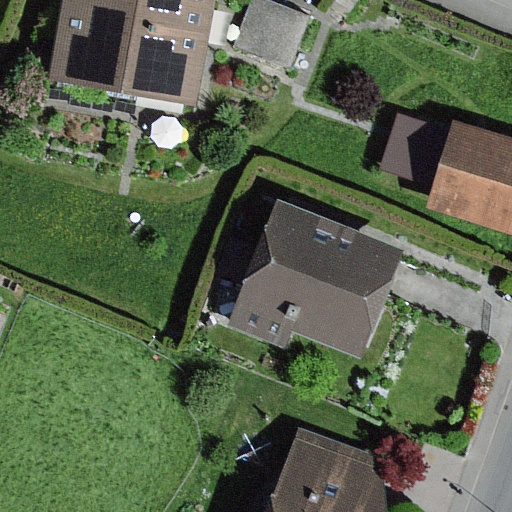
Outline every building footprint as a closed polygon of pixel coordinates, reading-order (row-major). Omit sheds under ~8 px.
[(220,0),(72,0),(60,72),(204,97),(220,0)] [(275,0),(252,0),(235,47),(292,69),(313,15),(275,0)] [(439,183),(456,127),(400,110),(383,166),(439,183)] [(439,183),(432,204),(511,227),(511,134),(458,119),(456,127),(439,183)] [(412,238),(285,189),(233,324),(291,346),(298,329),(367,356),(412,238)] [(395,511),(388,467),(301,434),(272,511),(395,511)]
